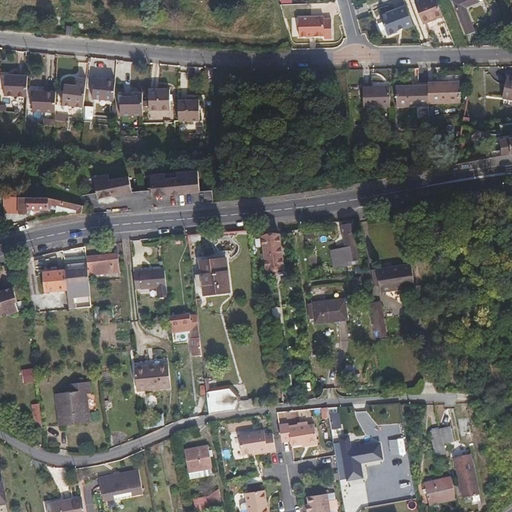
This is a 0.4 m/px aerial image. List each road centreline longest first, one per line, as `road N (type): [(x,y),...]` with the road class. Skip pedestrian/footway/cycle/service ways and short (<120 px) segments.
road 1 (primary): [(0,248),(100,227),(511,172)]
road 2 (residential): [(0,39),(270,56),(511,50)]
road 3 (residential): [(0,429),(57,456),(89,459),(189,422),(291,404),(441,402)]
